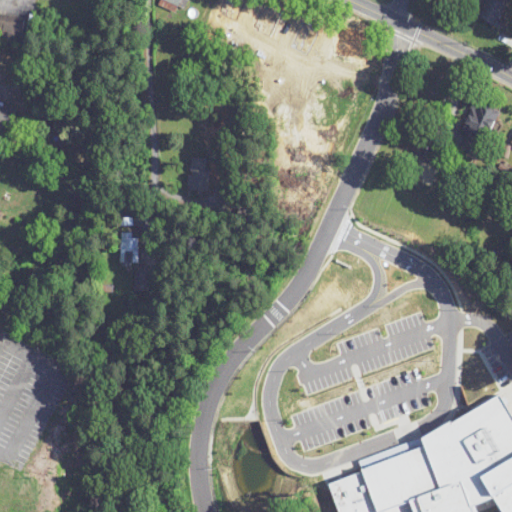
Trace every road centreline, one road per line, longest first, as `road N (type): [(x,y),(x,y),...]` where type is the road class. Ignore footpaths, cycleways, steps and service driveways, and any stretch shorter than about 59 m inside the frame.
road 1 (residential): [(210,511),(200,447),(205,413),(235,357),(315,260),(382,114),(400,25)]
road 2 (residential): [(511,74),(400,25)]
